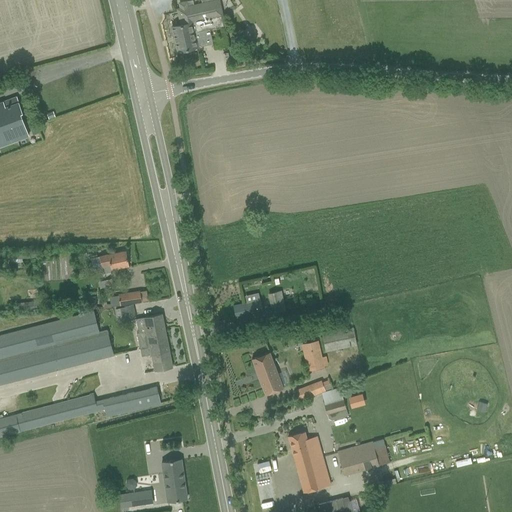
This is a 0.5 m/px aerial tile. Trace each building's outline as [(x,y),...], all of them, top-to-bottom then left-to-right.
[(181,25),(172,27),(175,39),(176,43),(178,52),(197,47),(197,46),(212,42),(209,29),(225,25),(223,16),(219,0),(215,0),(212,1),(212,0),(201,0),(202,3),(194,5),(193,0),(188,1),(180,3),(181,8),(177,9),(181,25)] [(266,0),(254,0),(263,15),(272,10),(266,0)] [(254,22),(242,30),(257,52),(264,47),(260,41),(265,38),(254,22)] [(0,102),(0,146),(29,136),(20,113),(22,113),(16,97),(0,102)] [(102,266),(103,273),(112,271),(112,270),(129,266),(126,251),(101,256),(103,266),(102,266)] [(4,259),(0,260),(0,262),(3,272),(8,271),(5,260),(4,259)] [(267,293),(272,314),(285,311),(281,290),(267,293)] [(119,295),(110,297),(111,306),(135,303),(134,292),(118,294),(119,295)] [(46,300),(20,302),(21,311),(47,309),(46,300)] [(242,316),(243,320),(264,316),(261,300),(233,306),(236,318),(242,316)] [(0,334),(0,385),(114,355),(107,329),(100,331),(94,310),(0,334)] [(162,314),(136,319),(139,333),(137,333),(140,346),(141,349),(150,347),(150,348),(155,371),(173,367),(168,345),(167,341),(162,314)] [(323,334),(326,351),(358,345),(354,328),(323,334)] [(302,352),(307,371),(324,367),(318,341),(305,344),(306,351),(302,352)] [(252,359),(266,395),(283,388),(269,352),(252,359)] [(328,380),(321,383),(325,391),(332,388),(328,380)] [(307,385),(295,390),(299,401),(300,401),(301,400),(311,396),(307,385)] [(161,403),(157,387),(103,399),(107,416),(161,403)] [(324,391),(322,392),(322,393),(322,394),(328,414),(333,412),(335,419),(348,415),(340,387),(325,391),(324,391)] [(347,396),(350,407),(365,403),(361,392),(347,396)] [(94,393),(0,417),(0,436),(99,411),(94,393)] [(441,422),(433,423),(435,435),(443,434),(441,422)] [(288,436),(304,492),(330,485),(316,437),(307,440),(304,432),(288,436)] [(338,451),(345,475),(379,465),(390,461),(385,445),(383,439),(373,442),(372,441),(355,446),(354,442),(351,443),(353,447),(338,451)] [(181,459),(162,462),(168,502),(187,499),(181,459)] [(128,479),(126,483),(126,487),(130,490),(134,489),(137,485),(136,481),(133,478),(128,479)] [(381,483),(382,487),(397,483),(395,478),(381,483)] [(127,494),(129,506),(153,502),(151,490),(127,494)]
